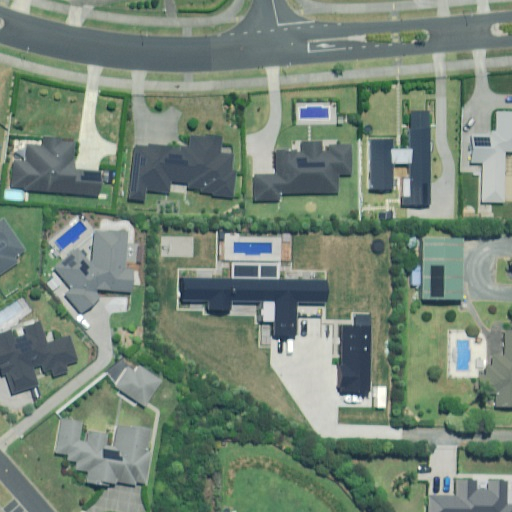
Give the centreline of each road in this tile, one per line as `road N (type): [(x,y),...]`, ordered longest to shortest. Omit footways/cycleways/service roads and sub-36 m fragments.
road 1 (residential): [(281,37),(460,21)]
road 2 (residential): [(462,44),(283,58)]
road 3 (residential): [(212,53),(127,50),(36,33)]
